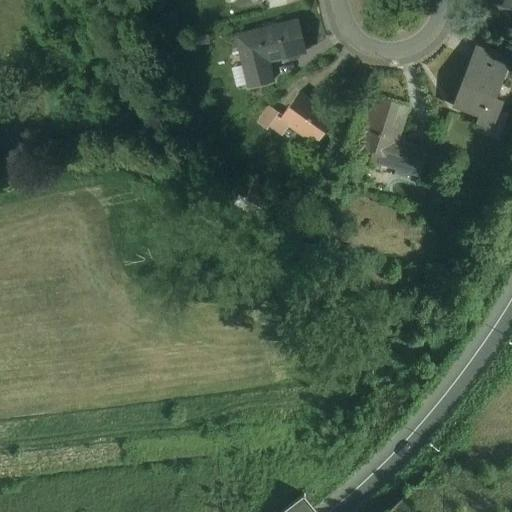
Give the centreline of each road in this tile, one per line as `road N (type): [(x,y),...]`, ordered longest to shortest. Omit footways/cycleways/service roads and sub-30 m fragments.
road 1 (track): [(0,450),(291,420)]
road 2 (motorway): [(511,304),(426,436),(340,511)]
road 3 (residential): [(344,0),(350,28),(373,52),(403,54),(441,18),(437,0)]
